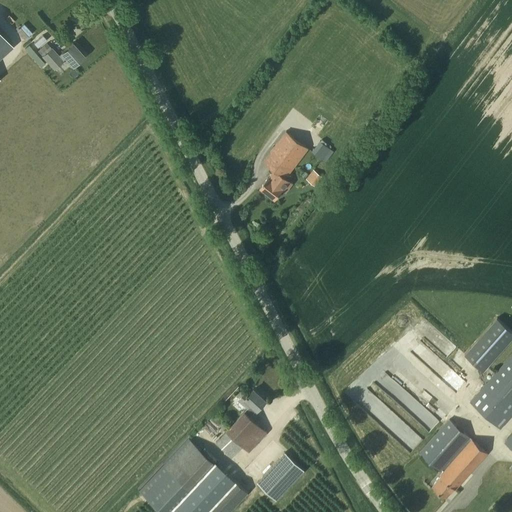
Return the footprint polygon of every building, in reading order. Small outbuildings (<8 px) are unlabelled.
[(27,38),(32,32),(23,23),(18,29),(27,38)] [(0,55),(11,45),(0,32),(0,55)] [(61,53),(62,53),(59,55),(52,47),(51,48),(47,43),(38,51),(42,56),(54,70),(64,61),(63,60),(66,58),(73,65),(84,55),(73,42),(61,53)] [(25,48),(41,67),(45,63),(29,45),(25,48)] [(263,161),(276,172),(270,180),(268,178),(261,188),(275,199),(282,190),(286,193),(293,183),(287,178),(309,148),(286,130),(263,161)] [(322,176),(313,169),(306,179),(315,186),(322,176)] [(511,338),(511,331),(497,319),(465,354),(483,371),(511,338)] [(429,340),(447,357),(456,347),(438,331),(429,340)] [(511,353),(469,402),(501,429),(511,416),(511,353)] [(456,393),(465,383),(440,360),(431,370),(456,393)] [(245,411),(251,417),(266,400),(254,389),(249,395),(246,393),(239,400),(248,408),(245,411)] [(245,411),(226,431),(249,452),(267,432),(245,411)] [(487,452),(450,419),(419,452),(442,473),(440,476),(441,477),(432,486),(446,498),(487,452)] [(189,437),(163,465),(139,491),(162,511),(175,511),(194,492),(208,505),(204,510),(205,511),(229,511),(249,492),(219,465),(218,465),(189,437)] [(305,470),(285,452),(257,481),(277,500),(305,470)]
